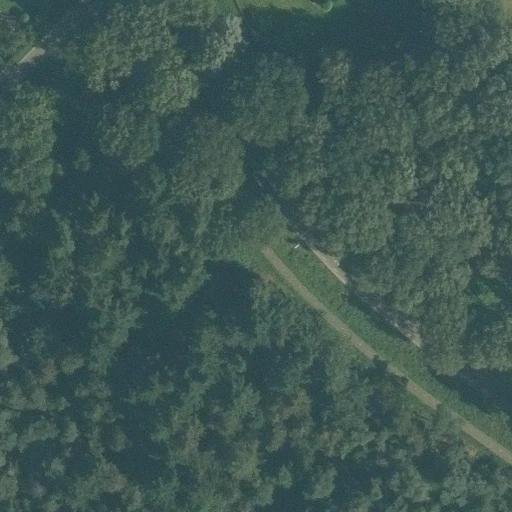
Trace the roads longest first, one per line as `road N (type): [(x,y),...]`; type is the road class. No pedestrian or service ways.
road 1 (tertiary): [(511,403),(385,304),(318,239),(257,163),(175,0)]
road 2 (unclassified): [(0,90),(93,0)]
